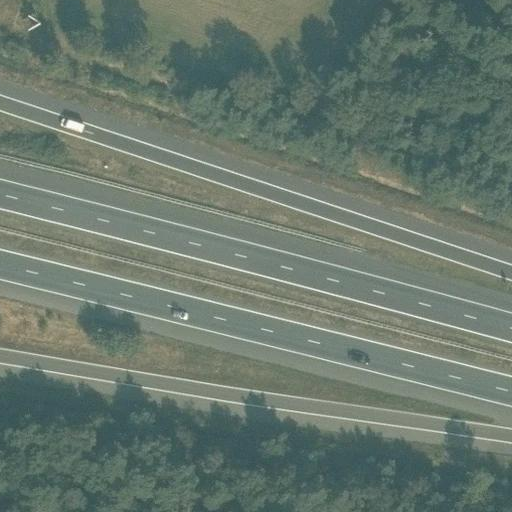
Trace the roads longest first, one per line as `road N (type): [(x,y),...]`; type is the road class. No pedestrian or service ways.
road 1 (motorway): [(511,267),(0,103)]
road 2 (motorway): [(511,329),(0,195)]
road 3 (motorway): [(0,265),(511,396)]
road 4 (motorway): [(0,359),(511,435)]
